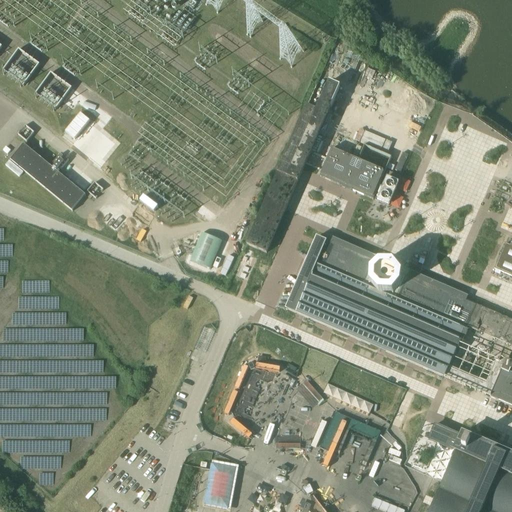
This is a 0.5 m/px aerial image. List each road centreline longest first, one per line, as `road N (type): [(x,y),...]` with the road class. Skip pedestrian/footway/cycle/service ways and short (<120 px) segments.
road 1 (unclassified): [(236,307),(0,206)]
road 2 (unclassified): [(236,307),(192,406),(160,511)]
